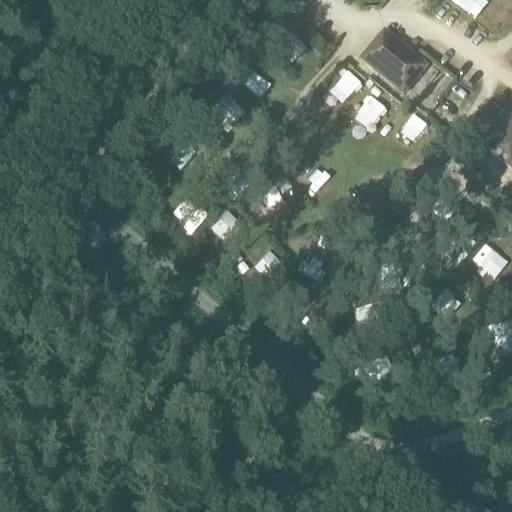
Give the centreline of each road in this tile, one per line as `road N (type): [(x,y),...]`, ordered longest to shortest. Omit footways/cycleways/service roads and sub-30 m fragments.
road 1 (unclassified): [(383,460),(90,202),(64,189)]
road 2 (unknown): [(341,16),(336,50),(304,104),(332,176),(282,227)]
road 3 (tertiary): [(64,189),(209,0)]
road 4 (unknown): [(483,65),(456,163),(473,195),(511,225)]
road 5 (track): [(383,460),(250,511)]
road 6 (track): [(511,413),(383,460)]
